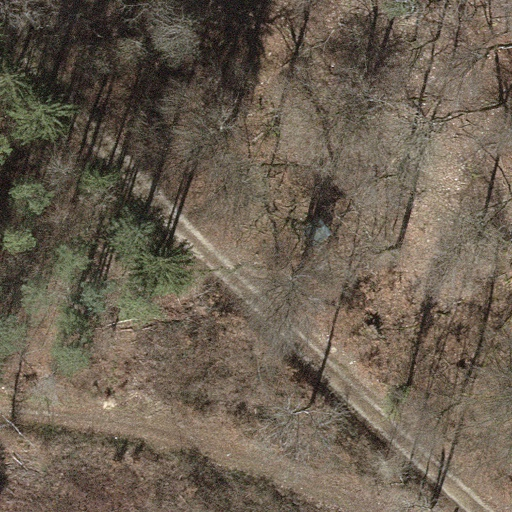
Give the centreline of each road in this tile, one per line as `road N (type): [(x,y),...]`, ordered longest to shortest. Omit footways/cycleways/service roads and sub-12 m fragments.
road 1 (track): [(6,0),(333,368),(474,511)]
road 2 (track): [(0,436),(466,511)]
